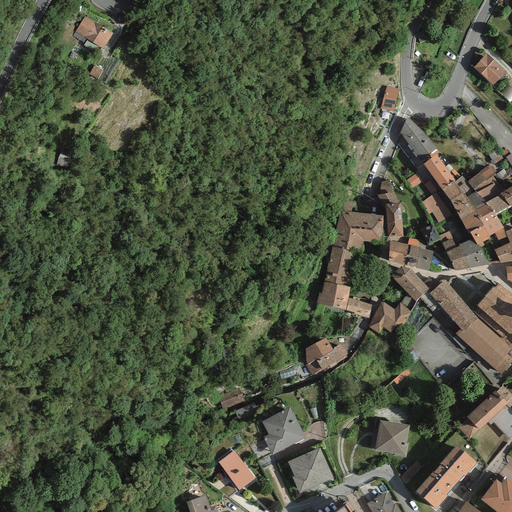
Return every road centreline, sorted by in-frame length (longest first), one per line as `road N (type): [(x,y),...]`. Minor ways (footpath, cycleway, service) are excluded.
road 1 (residential): [(488,268),(440,276),(384,261),(369,320),(348,351)]
road 2 (tertiary): [(413,101),(433,109),(451,96),(495,0)]
road 3 (residential): [(296,511),(381,473),(412,511)]
road 4 (residential): [(383,211),(365,204),(413,101)]
